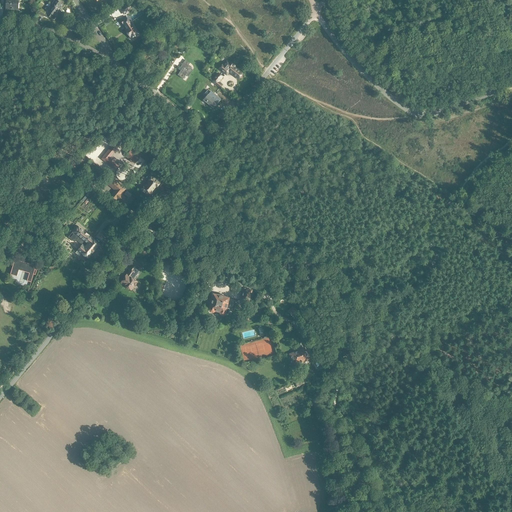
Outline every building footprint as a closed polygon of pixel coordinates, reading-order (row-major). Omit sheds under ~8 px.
[(5,0),(6,0),(5,10),(10,10),(11,9),(18,10),(18,5),(19,4),(20,4),(20,3),(19,2),(18,1),(10,1),(10,0),(5,0)] [(52,5),(59,11),(61,8),(62,8),(64,5),(60,2),(61,0),(53,0),(50,4),(52,5)] [(129,3),(120,9),(122,11),(124,14),(129,10),(128,8),(131,6),(129,3)] [(52,5),(49,9),(50,10),(48,12),(49,13),(47,16),(51,19),(53,16),(55,17),(60,11),(59,11),(52,5)] [(120,20),(122,23),(123,23),(127,28),(125,30),(129,35),(128,36),(130,39),(134,36),(135,37),(139,34),(133,24),(131,25),(125,17),(120,20)] [(177,75),(183,79),(185,75),(188,77),(192,70),(190,68),(191,66),(188,65),(190,63),(185,60),(183,63),(182,63),(181,63),(181,64),(181,65),(183,66),(177,75)] [(221,68),(220,69),(226,74),(229,71),(238,78),(242,73),(235,68),(235,67),(234,66),(234,65),(230,62),(229,63),(227,61),(223,65),(222,65),(221,67),(221,68)] [(220,87),(222,85),(218,82),(222,77),(218,73),(212,81),(220,87)] [(210,91),(203,100),(213,108),(218,102),(220,100),(210,91)] [(109,156),(113,150),(115,151),(117,148),(113,145),(106,153),(109,156)] [(139,157),(130,150),(126,156),(129,158),(129,159),(131,161),(132,160),(135,163),(139,157)] [(119,165),(116,163),(115,164),(109,160),(107,163),(115,169),(119,165)] [(160,183),(151,176),(141,190),(149,196),(152,192),(151,192),(155,187),(156,187),(160,183)] [(116,199),(125,188),(111,177),(107,182),(116,189),(111,195),(116,199)] [(86,256),(88,258),(105,238),(99,233),(94,239),(77,226),(73,231),(74,232),(73,232),(69,237),(75,242),(76,239),(82,244),(78,250),(83,254),(83,255),(85,256),(86,256)] [(15,259),(11,274),(18,276),(19,270),(21,271),(28,273),(30,273),(27,281),(32,282),(34,274),(36,275),(37,270),(35,270),(37,266),(15,259)] [(176,264),(162,260),(161,265),(174,269),(176,264)] [(121,283),(126,286),(125,287),(129,289),(129,288),(131,290),(134,285),(135,285),(136,285),(136,284),(137,284),(137,283),(136,282),(137,282),(133,279),(139,270),(142,266),(134,261),(131,265),(133,266),(126,275),(125,275),(124,277),(121,283)] [(252,290),(244,288),(241,300),(249,302),(252,290)] [(211,304),(210,310),(210,312),(213,312),(214,311),(215,310),(215,311),(216,312),(218,312),(220,312),(221,312),(220,313),(221,314),(223,315),(225,314),(227,308),(232,309),(234,303),(228,302),(229,298),(224,297),(224,296),(223,295),(220,294),(219,295),(213,294),(212,300),(211,301),(210,303),(211,304)] [(288,311),(293,316),(297,312),(293,307),(288,311)] [(257,326),(259,338),(265,336),(262,325),(257,326)] [(290,354),(294,364),(309,358),(305,348),(290,354)]
